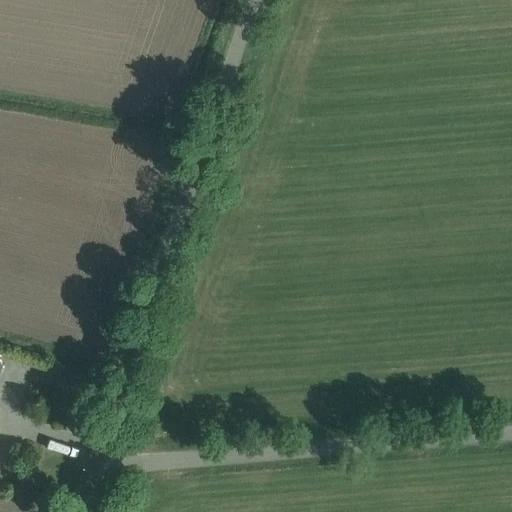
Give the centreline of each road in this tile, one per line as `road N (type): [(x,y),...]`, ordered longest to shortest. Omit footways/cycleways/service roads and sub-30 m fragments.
road 1 (unclassified): [(85,464),(246,0)]
road 2 (unclassified): [(85,464),(511,429)]
